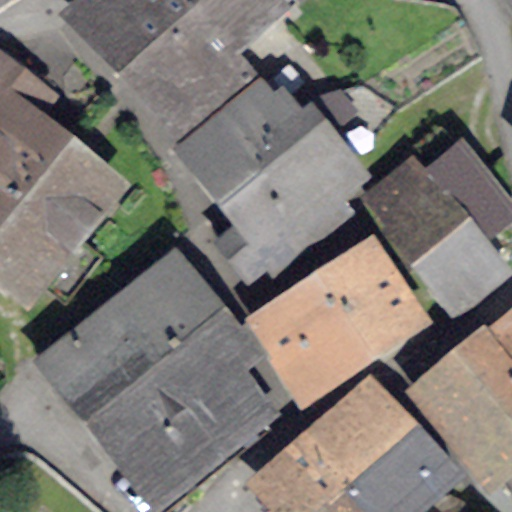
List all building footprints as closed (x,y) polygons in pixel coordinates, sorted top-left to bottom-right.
[(261,88),(275,102),(297,87),(277,64),(255,83),(229,51),(194,14),(180,0),(90,0),(73,15),(187,144),(256,84),(261,88)] [(180,0),(194,14),(229,51),(284,0),(180,0)] [(0,219),(58,146),(28,122),(51,93),(3,56),(0,56),(0,219)] [(193,160),(223,200),(258,173),(248,160),(304,122),(294,108),(284,99),(274,106),(261,88),(177,156),(184,167),(193,160)] [(343,219),(334,208),(349,196),(343,188),(351,181),(312,132),(334,117),(321,98),(294,108),(304,122),(248,160),(258,173),(312,246),(343,219)] [(118,194),(58,146),(0,219),(0,271),(23,290),(30,279),(64,306),(100,260),(78,243),(118,194)] [(426,182),(435,193),(391,230),(420,265),(465,228),(445,205),(480,177),(461,153),(426,182)] [(366,199),(391,230),(435,193),(426,182),(410,164),(366,199)] [(258,173),(223,200),(243,225),(217,245),(243,278),(270,256),(280,271),(312,246),(258,173)] [(445,205),(465,228),(477,242),(510,214),(480,177),(445,205)] [(477,242),(465,228),(420,265),(462,316),(506,280),(475,243),(477,242)] [(321,286),(368,358),(417,323),(373,252),(362,260),(353,246),(331,263),(338,275),(321,286)] [(136,297),(50,366),(81,404),(141,356),(158,377),(216,329),(176,278),(163,288),(142,304),(136,297)] [(368,358),(321,286),(254,329),(299,402),(328,384),(368,358)] [(265,432),(258,422),(265,417),(231,375),(244,364),(216,329),(158,377),(226,463),(265,432)] [(511,329),(488,349),(511,378),(511,329)] [(511,378),(488,349),(419,402),(486,481),(494,475),(511,497),(511,378)] [(132,457),(172,507),(226,463),(158,377),(141,356),(81,404),(127,461),(132,457)] [(262,485),(286,511),(328,511),(366,480),(416,435),(375,392),(262,485)] [(416,435),(366,480),(395,511),(419,511),(456,479),(416,435)] [(328,511),(395,511),(366,480),(328,511)]
